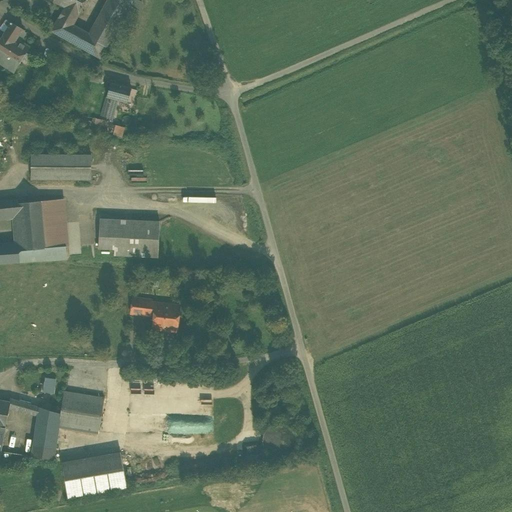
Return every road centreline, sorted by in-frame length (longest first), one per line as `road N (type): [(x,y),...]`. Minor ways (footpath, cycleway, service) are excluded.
road 1 (unclassified): [(230,96),(347,511)]
road 2 (unclassified): [(0,9),(106,72),(230,96)]
road 3 (unclassified): [(230,96),(454,0)]
